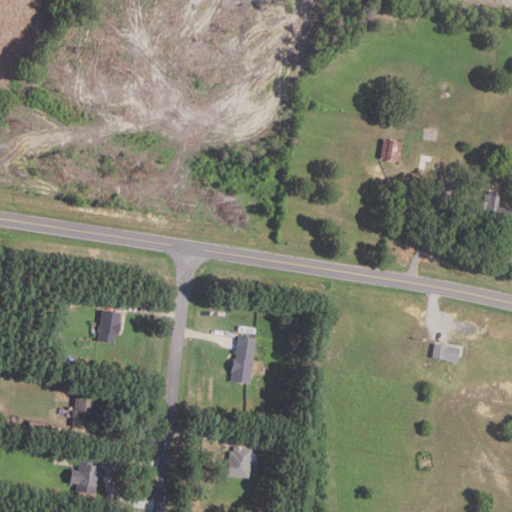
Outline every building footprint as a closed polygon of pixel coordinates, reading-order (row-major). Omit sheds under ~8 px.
[(427,127),(439,130),(437,141),(424,139),(427,127)] [(401,162),(381,159),(385,139),(404,142),(401,162)] [(428,190),(443,194),(439,209),(424,205),(428,190)] [(509,226),(479,221),(480,217),(476,217),(477,207),(480,207),(481,200),(486,201),(487,194),(490,195),(491,190),(501,192),(499,207),(511,208),(511,217),(511,222),(509,222),(509,226)] [(70,307),(61,306),(62,293),(72,294),(70,307)] [(117,341),(100,339),(101,331),(100,331),(100,325),(101,325),(103,308),(123,311),(121,334),(118,334),(117,341)] [(252,381),(232,378),(234,369),(232,369),(234,355),(237,355),(240,333),(258,336),(254,358),(256,359),(255,365),(254,365),(252,381)] [(459,361),(433,356),(436,342),(462,347),(459,361)] [(91,427),(74,425),(75,415),(73,414),(74,408),(76,409),(77,394),(97,396),(95,418),(92,418),(91,427)] [(49,433),(30,430),(31,420),(51,422),(49,433)] [(250,477),(227,474),(228,459),(230,459),(231,449),(235,450),(235,445),(253,447),(250,477)] [(96,492),(76,489),(77,482),(72,481),(74,468),(79,468),(81,447),(96,448),(94,464),(103,465),(102,473),(101,473),(100,477),(97,476),(96,492)]
